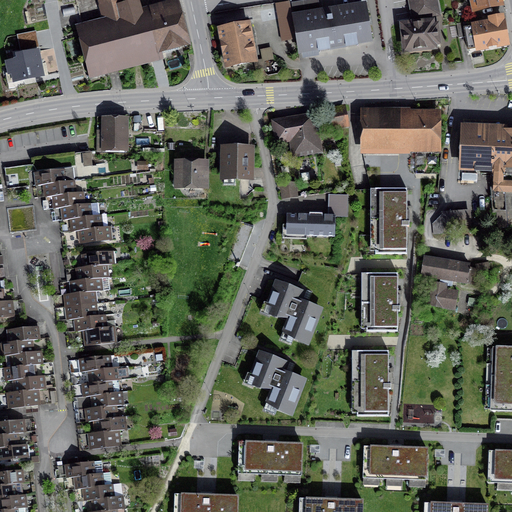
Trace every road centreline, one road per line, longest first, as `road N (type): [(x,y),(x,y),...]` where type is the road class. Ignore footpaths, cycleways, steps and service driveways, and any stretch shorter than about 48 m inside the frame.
road 1 (residential): [(511,442),(194,426)]
road 2 (secondary): [(254,95),(511,77)]
road 3 (secondary): [(0,120),(93,103),(208,98)]
road 4 (residential): [(272,202),(213,372)]
